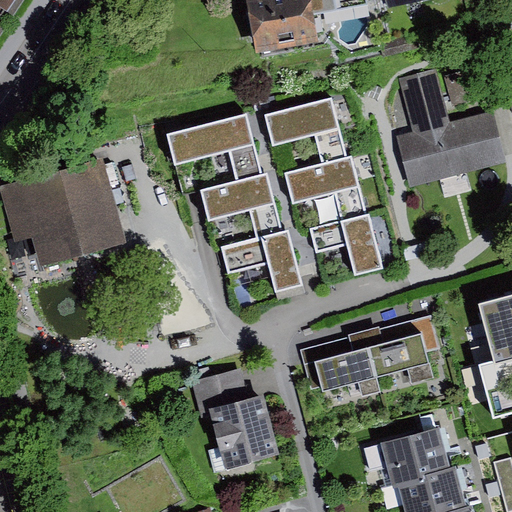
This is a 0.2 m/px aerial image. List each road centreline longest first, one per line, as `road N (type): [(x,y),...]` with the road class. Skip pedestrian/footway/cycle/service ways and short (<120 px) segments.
road 1 (residential): [(320,511),(275,332),(228,328),(186,267),(123,143)]
road 2 (primary): [(0,102),(68,0)]
